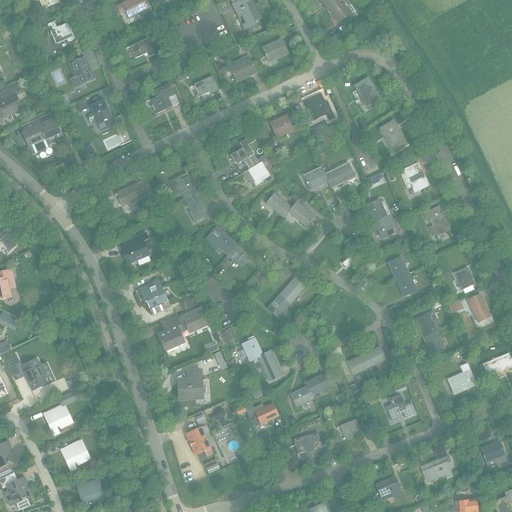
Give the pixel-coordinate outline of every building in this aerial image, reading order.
[(40,0),(45,8),(58,2),(57,0),(40,0)] [(120,14),(125,11),(128,16),(135,12),(136,15),(148,8),(144,0),(129,0),(122,4),(117,7),(120,14)] [(242,26),(260,18),(252,0),(242,0),(232,4),(242,26)] [(347,0),(335,0),(329,5),(333,11),(331,12),(338,22),(350,14),(346,8),(351,5),(347,0)] [(68,42),(75,39),(68,23),(57,28),(54,22),(47,25),(48,27),(50,26),(52,30),(50,31),(56,45),(67,40),(68,42)] [(148,55),(155,52),(148,38),(130,46),(136,59),(146,54),(148,54),(148,55)] [(269,63),(288,54),(281,39),(262,48),(269,63)] [(79,85),(93,79),(83,58),(69,65),(79,85)] [(237,82),(256,73),(249,59),(230,67),(237,82)] [(212,93),(218,90),(212,76),(194,85),(200,97),(211,91),(212,93)] [(367,107),(381,99),(368,78),(354,86),(367,107)] [(156,97),(149,100),(156,114),(172,107),(168,98),(174,95),(169,84),(156,90),(158,95),(156,96),(156,97)] [(15,95),(22,91),(19,85),(3,92),(5,98),(0,100),(0,119),(22,109),(15,95)] [(323,102),(320,94),(310,99),(309,98),(302,102),(310,119),(311,121),(313,120),(313,121),(319,118),(318,117),(325,114),(327,119),(328,118),(329,120),(331,119),(334,118),(326,101),(323,102)] [(84,99),(76,103),(80,112),(88,108),(84,99)] [(114,124),(111,119),(103,100),(90,106),(95,117),(97,117),(100,124),(104,122),(107,127),(114,124)] [(50,146),(46,138),(49,137),(60,132),(51,113),(32,122),(34,128),(22,134),(33,155),(50,146)] [(287,131),(294,128),(288,115),(270,123),(277,138),(288,133),(287,131)] [(391,148),(405,139),(393,120),(379,128),(391,148)] [(242,148),(230,155),(235,163),(243,158),(249,169),(243,172),(243,173),(254,166),(252,163),(257,160),(248,145),(254,141),(251,135),(239,143),(242,148)] [(254,166),(243,173),(250,184),(254,181),(256,184),(264,179),(270,176),(266,170),(271,167),(266,155),(257,160),(252,163),(254,166)] [(325,174),(331,189),(355,177),(348,162),(325,174),(322,167),(321,167),(325,174)] [(407,188),(411,186),(414,192),(429,185),(418,162),(403,169),(404,170),(400,172),(407,188)] [(325,174),(321,167),(303,176),(310,190),(328,182),(331,189),(325,174)] [(179,177),(170,182),(178,197),(182,194),(184,199),(196,193),(196,192),(188,177),(181,181),(179,177)] [(141,182),(118,192),(116,193),(122,206),(147,195),(141,182)] [(196,193),(184,199),(190,210),(189,211),(194,222),(202,218),(199,212),(205,209),(196,193)] [(284,219),(289,213),(293,209),(292,208),(274,194),(266,204),(284,219)] [(374,222),(391,214),(386,216),(379,200),(366,205),(374,222)] [(289,213),(305,227),(314,216),(296,202),(292,208),(293,209),(289,213)] [(432,236),(436,234),(437,235),(449,229),(442,214),(439,215),(435,208),(423,213),(427,222),(430,220),(433,226),(428,228),(432,236)] [(394,233),(392,228),(396,226),(391,214),(374,222),(381,238),(394,233)] [(143,241),(148,239),(145,233),(131,239),(134,245),(121,250),(130,269),(132,268),(130,264),(149,255),(143,241)] [(214,244),(227,255),(236,245),(223,233),(217,239),(211,233),(205,240),(212,246),(214,244)] [(6,235),(0,239),(9,251),(15,246),(6,235)] [(236,245),(227,255),(241,267),(250,257),(236,245)] [(341,264),(345,267),(352,261),(349,257),(341,264)] [(388,263),(396,279),(408,273),(400,257),(388,263)] [(462,289),(474,283),(467,268),(455,274),(462,289)] [(0,298),(11,297),(7,277),(13,276),(12,269),(0,271),(0,298)] [(408,273),(396,279),(403,295),(416,290),(408,273)] [(296,277),(292,282),(280,295),(290,304),(302,291),(306,286),(296,277)] [(163,310),(161,304),(167,301),(159,281),(140,289),(152,315),(163,310)] [(478,322),(490,316),(479,294),(467,300),(478,322)] [(290,304),(280,295),(268,309),(278,318),(290,304)] [(458,300),(447,305),(451,314),(462,309),(458,300)] [(415,321),(423,337),(436,331),(428,315),(415,321)] [(165,351),(183,343),(178,330),(181,329),(176,317),(164,322),(168,330),(158,335),(165,351)] [(436,331),(423,337),(431,354),(444,348),(436,331)] [(254,339),(242,345),(249,361),(262,355),(270,352),(270,351),(262,355),(254,339)] [(363,354),(370,367),(386,359),(380,346),(363,354)] [(262,355),(249,361),(250,361),(258,358),(265,374),(269,381),(281,375),(278,368),(270,352),(262,355)] [(489,379),(511,368),(511,362),(508,353),(483,364),(489,379)] [(370,367),(363,354),(347,362),(354,375),(370,367)] [(41,387),(47,385),(43,377),(45,377),(37,359),(20,366),(32,392),(40,388),(40,389),(42,388),(41,387)] [(447,379),(453,394),(476,385),(470,370),(447,379)] [(180,398),(202,397),(201,371),(188,372),(189,378),(192,378),(192,381),(179,382),(180,398)] [(68,386),(81,380),(78,373),(65,379),(68,386)] [(328,378),(324,380),(322,375),(305,383),(313,399),(312,395),(323,390),(324,392),(332,388),(328,378)] [(313,399),(305,383),(307,386),(291,394),(297,407),(313,399)] [(61,406),(43,414),(46,420),(47,419),(53,431),(70,424),(64,412),(66,411),(64,406),(78,400),(74,391),(58,399),(61,406)] [(395,403),(385,407),(391,420),(400,416),(401,417),(403,416),(404,419),(415,414),(411,402),(405,405),(403,400),(400,395),(393,398),(395,403)] [(262,405),(252,409),(257,419),(253,421),(256,427),(278,416),(272,403),(263,408),(262,405)] [(243,406),(234,410),(237,416),(246,412),(243,406)] [(213,415),(208,417),(210,420),(214,418),(215,418),(219,420),(221,424),(224,423),(222,418),(223,418),(224,414),(223,410),(218,408),(214,410),(213,414),(213,415)] [(345,439),(361,432),(356,419),(340,425),(345,439)] [(207,457),(214,454),(201,427),(185,434),(195,455),(204,451),(207,457)] [(312,451),(322,448),(317,433),(294,440),(298,453),(311,449),(312,451)] [(7,441),(0,444),(0,477),(13,472),(9,463),(12,461),(7,449),(10,447),(7,441)] [(71,468),(87,460),(81,448),(83,447),(80,441),(60,450),(63,456),(65,456),(71,468)] [(486,463),(505,456),(499,442),(481,449),(486,463)] [(448,456),(421,467),(424,472),(426,471),(427,473),(429,473),(431,480),(450,472),(446,463),(450,461),(448,456)] [(13,473),(0,479),(0,484),(2,489),(7,486),(8,490),(3,493),(6,499),(11,496),(14,504),(16,503),(19,510),(30,505),(26,498),(29,497),(23,486),(27,484),(24,477),(17,481),(13,473)] [(382,500),(400,492),(395,477),(376,485),(382,500)] [(85,505),(102,500),(98,488),(100,487),(98,480),(76,487),(79,493),(81,493),(85,505)] [(511,511),(511,510),(509,502),(511,501),(511,489),(504,493),(506,497),(493,502),(496,511),(511,511)] [(477,511),(476,500),(457,502),(458,510),(456,511),(455,511),(471,511),(477,511)] [(329,511),(327,506),(324,507),(323,503),(308,509),(309,511),(329,511)]
